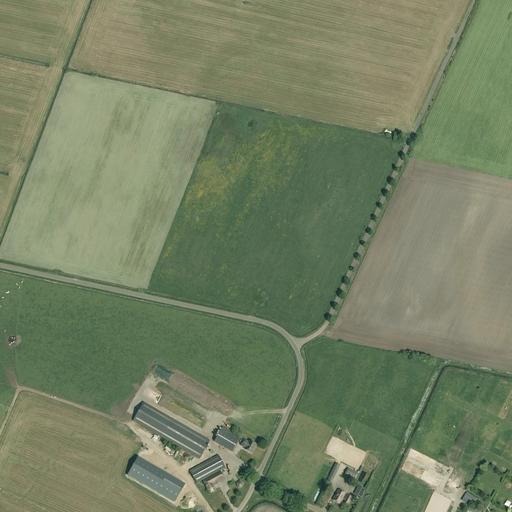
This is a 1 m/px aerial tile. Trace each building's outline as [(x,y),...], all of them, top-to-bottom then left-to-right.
[(134,421),(200,459),(210,441),(145,402),(134,421)] [(232,451),(240,437),(222,427),(214,441),(232,451)] [(249,442),(245,440),(241,446),(246,448),(245,449),(252,453),(256,444),(250,441),(249,442)] [(226,468),(218,456),(198,465),(197,462),(189,466),(198,484),(203,481),(208,490),(213,487),(212,485),(225,479),(220,471),(226,468)] [(174,502),(184,485),(138,458),(128,475),(174,502)] [(331,483),(340,465),(336,463),(327,481),(331,483)] [(353,481),(357,472),(348,468),(344,476),(353,481)] [(361,497),(365,489),(358,486),(354,494),(361,497)] [(352,497),(338,489),(333,500),(340,504),(343,499),(345,500),(344,503),(347,505),(352,497)] [(467,492),(462,501),(470,506),(470,505),(474,505),(477,499),(467,492)]
